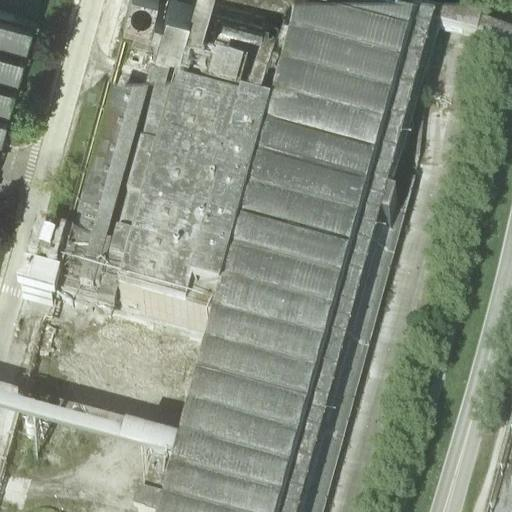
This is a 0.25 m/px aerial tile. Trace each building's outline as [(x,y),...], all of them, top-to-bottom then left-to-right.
[(46,0),(43,12),(65,16),(68,0),(46,0)] [(161,18),(184,25),(190,0),(128,0),(126,8),(152,16),(155,4),(164,6),(161,18)] [(0,134),(32,16),(0,7),(0,134)] [(311,7),(274,144),(216,348),(172,511),(322,511),(413,185),(399,181),(437,42),(421,38),(421,37),(311,7)] [(219,7),(212,44),(260,53),(267,16),(219,7)] [(124,62),(149,69),(160,27),(135,20),(124,62)] [(61,305),(62,306),(216,348),(274,144),(117,101),(115,108),(104,105),(101,118),(111,121),(75,253),(61,305)] [(62,306),(61,305),(75,253),(43,245),(31,292),(26,290),(20,312),(58,322),(62,306)] [(30,355),(47,359),(55,334),(37,329),(30,355)] [(47,384),(33,380),(26,405),(40,409),(47,384)] [(107,489),(126,494),(129,483),(111,478),(107,489)]
